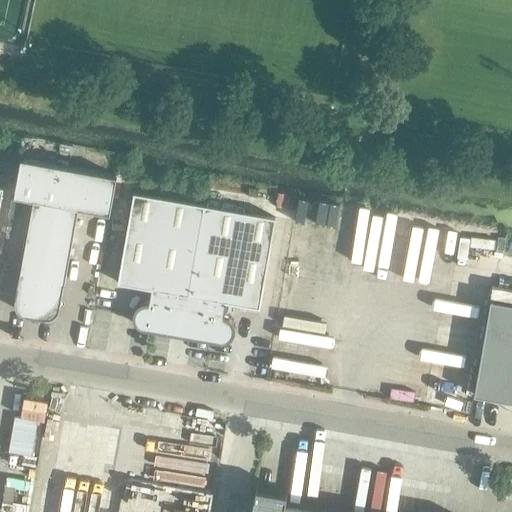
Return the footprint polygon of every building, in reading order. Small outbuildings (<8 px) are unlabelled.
[(56,312),(60,305),(77,207),(109,213),(116,175),(20,158),(13,195),(32,199),(15,297),(15,304),(18,310),(25,313),(44,317),(46,317),(48,317),(50,316),(56,312)] [(172,325),(182,327),(204,204),(133,191),(117,281),(150,287),(148,303),(146,303),(144,303),(141,304),(139,305),(138,306),(136,307),(135,310),(134,311),(134,312),(133,313),(133,315),(133,316),(133,317),(134,319),(134,320),(135,321),(136,322),(136,323),(138,325),(141,326),(143,327),(171,332),(172,325)] [(204,204),(182,327),(192,329),(191,335),(218,340),(220,340),(221,340),(222,340),(224,340),(226,339),(227,338),(229,337),(230,336),(231,335),(232,334),(232,332),(232,331),(233,330),(233,328),(233,327),(232,326),(232,325),(232,323),(231,322),(230,321),(228,319),(227,318),(225,317),(223,317),(226,301),(259,307),(275,216),(204,204)] [(511,303),(490,300),(474,394),(511,400),(511,303)] [(38,420),(15,416),(8,452),(32,456),(38,420)] [(256,487),(251,511),(339,511),(285,502),(287,492),(285,492),(283,501),(256,496),(258,487),(256,487)]
